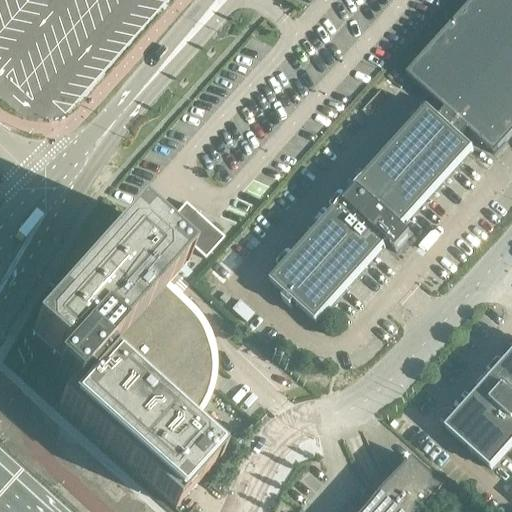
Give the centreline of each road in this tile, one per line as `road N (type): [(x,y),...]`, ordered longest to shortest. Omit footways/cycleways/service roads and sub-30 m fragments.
road 1 (unclassified): [(244,511),(266,453),(284,433),(374,397),(511,247)]
road 2 (tertiary): [(56,195),(223,0)]
